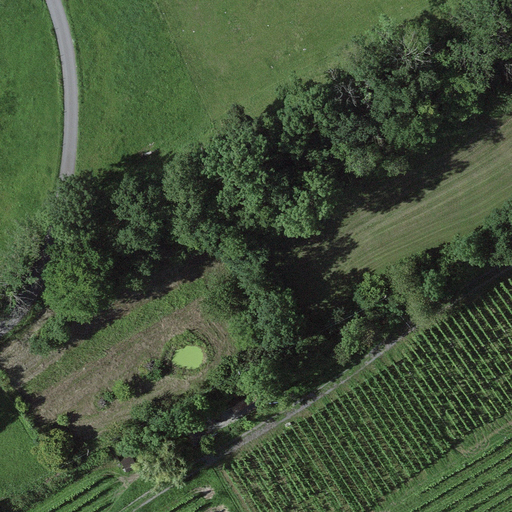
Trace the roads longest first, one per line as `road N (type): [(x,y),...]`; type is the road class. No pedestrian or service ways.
road 1 (track): [(511,265),(408,329),(368,365),(124,511)]
road 2 (unclassified): [(50,0),(70,110),(66,178),(51,267),(15,322),(0,331)]
